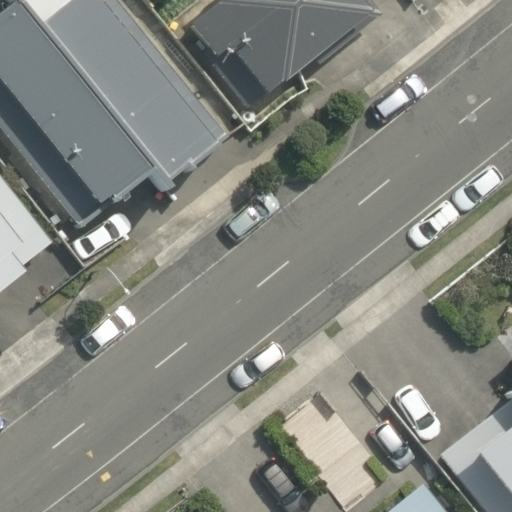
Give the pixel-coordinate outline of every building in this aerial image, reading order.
[(223,140),(109,0),(8,0),(0,7),(0,135),(77,229),(148,171),(160,186),(183,167),(185,170),(223,140)] [(213,0),(181,25),(245,107),(311,57),(316,64),(377,17),(363,0),(213,0)] [(0,288),(19,274),(15,269),(46,244),(0,186),(0,288)] [(511,511),(511,354),(504,361),(511,370),(511,383),(498,395),(503,401),(436,456),(481,511),(511,511)] [(437,511),(415,485),(381,511),(437,511)]
